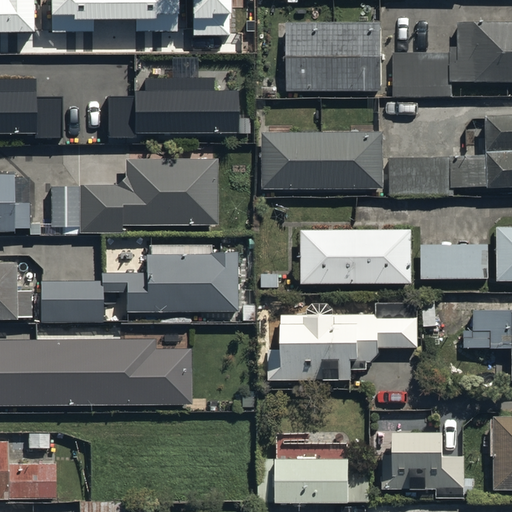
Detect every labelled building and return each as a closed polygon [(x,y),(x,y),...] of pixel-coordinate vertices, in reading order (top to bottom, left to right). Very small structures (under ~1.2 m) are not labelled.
[(0,0),(0,32),(35,32),(34,0),(0,0)] [(52,0),(52,31),(93,31),(93,19),(135,19),(135,32),(180,32),(179,0),(52,0)] [(192,0),(193,35),(230,35),(230,0),(192,0)] [(379,14),(285,15),(286,86),(379,85),(379,14)] [(401,47),(393,47),(393,91),(454,90),(453,78),(511,77),(511,14),(457,15),(457,42),(450,42),(450,47),(430,47),(430,42),(419,43),(419,48),(411,48),(411,44),(401,44),(401,47)] [(109,97),(109,138),(137,137),(136,134),(240,133),(240,90),(215,90),(215,78),(145,79),(145,90),(135,91),(135,97),(109,97)] [(37,79),(0,79),(0,133),(36,133),(36,138),(63,138),(63,96),(37,96),(37,79)] [(384,98),(384,115),(414,115),(414,98),(384,98)] [(488,181),(488,179),(511,178),(511,106),(485,107),(486,148),(450,148),(450,152),(389,153),(390,191),(451,190),(451,182),(488,181)] [(262,126),(262,184),(383,184),(383,126),(262,126)] [(216,221),(216,152),(124,152),(124,170),(120,170),(120,179),(50,179),(50,223),(53,223),(53,233),(78,233),(78,227),(121,227),(121,221),(216,221)] [(13,194),(13,166),(0,166),(0,224),(15,225),(15,223),(28,223),(28,194),(13,194)] [(511,220),(496,221),(496,274),(511,273),(511,220)] [(411,221),(301,222),(301,279),(411,278),(411,221)] [(487,239),(420,239),(420,274),(487,274),(487,239)] [(39,276),(39,277),(41,319),(103,316),(102,288),(125,287),(126,307),(238,303),(235,246),(145,249),(145,267),(100,268),(101,274),(39,276)] [(17,257),(0,256),(0,312),(15,313),(14,310),(30,310),(31,284),(16,284),(17,257)] [(280,310),(280,311),(280,354),(268,354),(268,376),(350,376),(350,365),(366,365),(367,356),(373,356),(373,349),(377,349),(377,342),(417,342),(417,297),(375,297),(375,308),(334,308),(334,303),(331,303),(331,299),(306,299),(306,304),(302,304),(302,309),(280,310)] [(464,342),(510,342),(510,372),(511,372),(511,299),(511,300),(511,304),(474,304),(475,323),(465,323),(464,342)] [(155,338),(0,339),(0,405),(192,404),(192,349),(155,349),(155,338)] [(493,413),(489,413),(490,450),(493,450),(494,484),(511,483),(511,409),(493,410),(493,413)] [(442,419),(392,420),(392,449),(380,449),(381,484),(436,483),(436,493),(464,492),(463,447),(443,448),(442,419)] [(6,432),(0,432),(0,492),(55,493),(55,456),(6,456),(6,432)] [(276,453),(256,453),(256,495),(367,495),(367,455),(349,455),(349,450),(276,450),(276,453)] [(127,511),(127,496),(79,496),(79,511),(127,511)]
